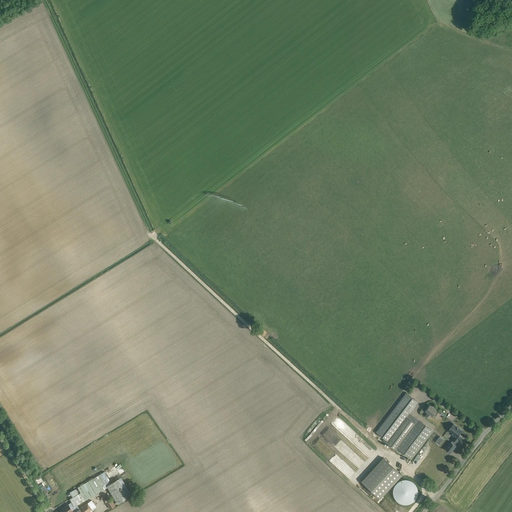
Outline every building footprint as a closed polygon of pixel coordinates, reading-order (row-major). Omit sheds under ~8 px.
[(418,402),(406,392),(376,431),(388,441),(396,447),(411,459),(433,431),(409,413),(418,402)] [(429,404),(424,411),(427,413),(425,416),(428,418),(431,415),(432,416),(437,410),(429,404)] [(457,426),(453,424),(448,430),(453,434),(452,435),(455,437),(451,442),(451,441),(445,449),(450,453),(456,446),(455,444),(458,439),(460,441),(463,437),(459,435),(463,431),(459,428),(457,426)] [(439,436),(434,441),(438,445),(443,439),(439,436)] [(320,437),(314,442),(324,453),(329,448),(320,437)] [(402,475),(383,458),(361,481),(379,498),(402,475)] [(106,486),(109,484),(102,473),(78,487),(81,492),(70,499),(74,506),(107,487),(106,486)] [(118,479),(106,486),(107,487),(117,504),(128,497),(118,479)] [(417,495),(418,492),(417,489),(416,486),(414,483),(411,481),(408,480),(405,480),(402,480),(399,481),(397,483),(395,485),(393,488),(393,492),(393,496),(395,499),(397,501),(399,503),(402,504),(405,505),(408,504),(411,503),(414,501),(416,498),(417,495)] [(115,505),(111,499),(105,502),(109,509),(115,505)] [(73,510),(68,504),(60,510),(61,511),(88,511),(96,507),(91,500),(74,511),(73,511),(72,510),(73,510)]
